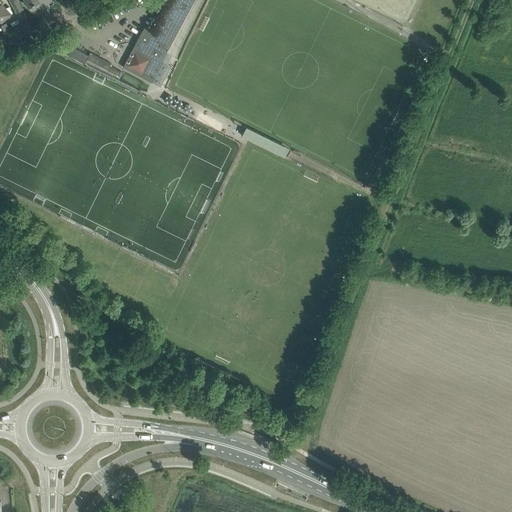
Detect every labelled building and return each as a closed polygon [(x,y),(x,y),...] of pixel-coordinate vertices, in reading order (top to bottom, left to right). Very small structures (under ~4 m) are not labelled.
[(17,0),(9,0),(16,13),(23,9),(17,0)] [(134,47),(123,67),(151,82),(160,86),(170,66),(162,62),(161,61),(166,51),(192,4),(193,0),(171,0),(154,33),(153,32),(151,31),(150,31),(144,27),(134,47)] [(0,21),(1,22),(10,14),(1,4),(0,4),(0,21)] [(6,22),(0,25),(4,32),(9,30),(6,22)] [(88,55),(70,45),(68,48),(66,53),(84,63),(87,58),(118,75),(120,71),(110,66),(111,63),(90,52),(88,55)] [(191,119),(201,123),(205,116),(194,111),(191,119)] [(286,156),(290,147),(246,127),(242,136),(286,156)]
